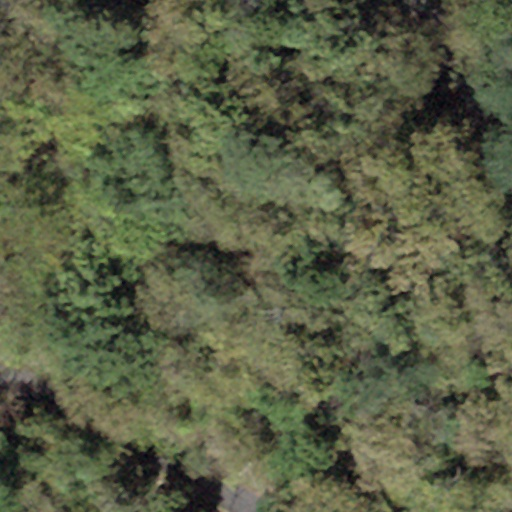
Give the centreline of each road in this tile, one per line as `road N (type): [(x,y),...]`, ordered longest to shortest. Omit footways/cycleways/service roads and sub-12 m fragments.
road 1 (track): [(0,373),(40,378),(256,511)]
road 2 (track): [(511,163),(421,0)]
